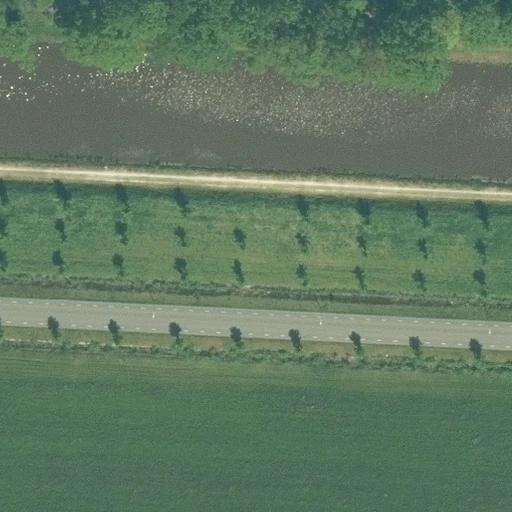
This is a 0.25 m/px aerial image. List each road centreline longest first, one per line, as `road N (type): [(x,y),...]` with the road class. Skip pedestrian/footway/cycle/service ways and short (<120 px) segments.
road 1 (secondary): [(0,310),(511,336)]
road 2 (track): [(0,175),(511,200)]
road 3 (unclassified): [(511,24),(16,0)]
